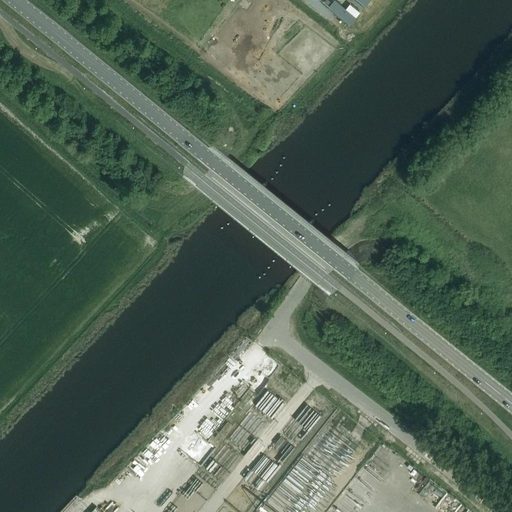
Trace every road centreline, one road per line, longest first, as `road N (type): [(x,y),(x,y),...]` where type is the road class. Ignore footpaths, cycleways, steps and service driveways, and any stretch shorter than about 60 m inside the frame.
road 1 (tertiary): [(511,405),(13,0)]
road 2 (track): [(161,230),(235,159),(238,129),(217,85),(105,0)]
road 3 (track): [(0,81),(129,197),(168,202),(172,213)]
